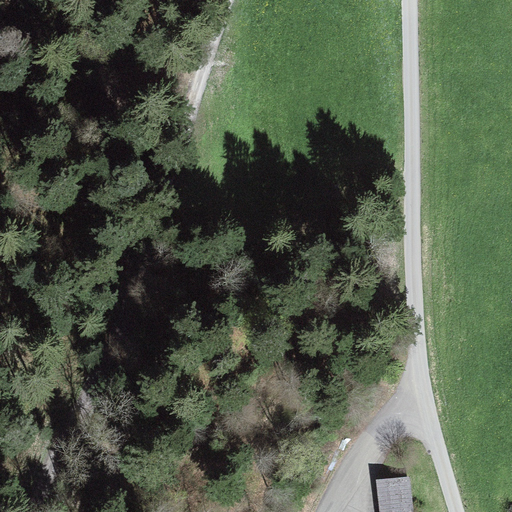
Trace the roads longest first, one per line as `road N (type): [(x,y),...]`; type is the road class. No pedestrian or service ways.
road 1 (track): [(223,0),(115,348),(37,511)]
road 2 (track): [(423,391),(413,292),(410,0)]
road 3 (track): [(318,511),(353,457),(423,391),(456,511)]
